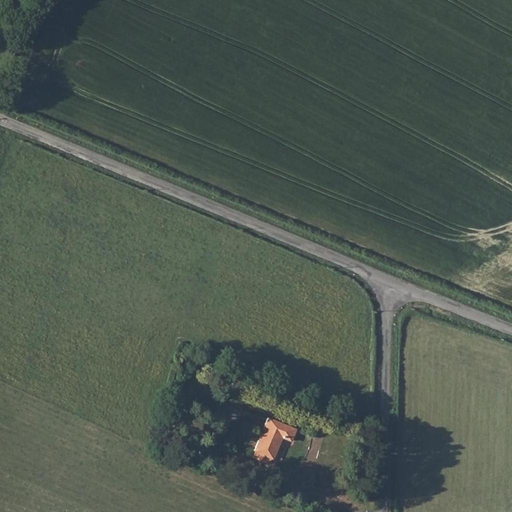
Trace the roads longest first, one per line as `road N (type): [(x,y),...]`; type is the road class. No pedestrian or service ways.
road 1 (unclassified): [(0,119),(387,279)]
road 2 (unclassified): [(384,511),(387,279)]
road 3 (unclassified): [(387,279),(511,329)]
